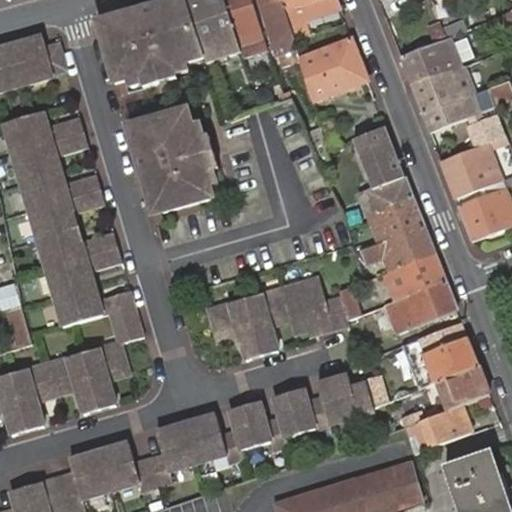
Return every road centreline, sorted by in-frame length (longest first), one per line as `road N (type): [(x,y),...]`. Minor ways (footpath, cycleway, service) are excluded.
road 1 (residential): [(69,3),(189,402)]
road 2 (residential): [(359,0),(468,278)]
road 3 (residential): [(0,460),(189,402)]
road 4 (residential): [(189,402),(340,361)]
road 5 (residential): [(468,278),(511,393)]
